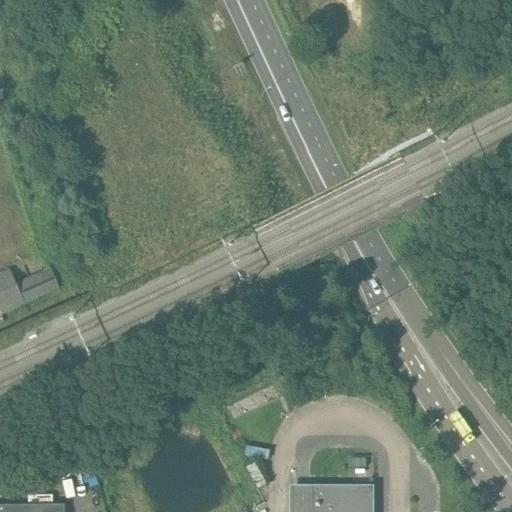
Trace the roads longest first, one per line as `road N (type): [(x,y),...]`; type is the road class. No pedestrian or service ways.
road 1 (primary): [(224,0),(414,358)]
road 2 (primary): [(446,346),(330,164),(253,0)]
road 3 (primary): [(414,358),(511,496)]
